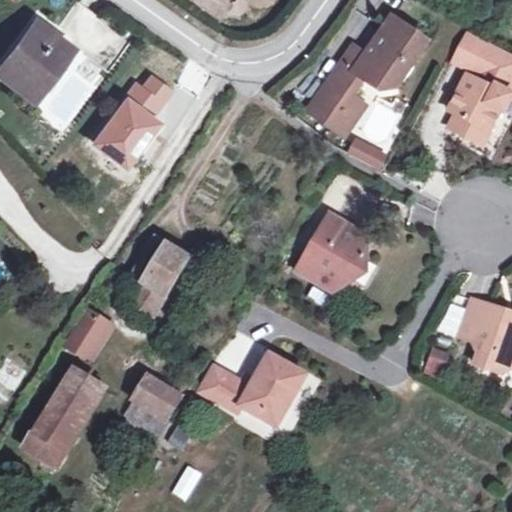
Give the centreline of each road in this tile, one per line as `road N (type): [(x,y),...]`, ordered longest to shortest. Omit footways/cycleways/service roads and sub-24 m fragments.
road 1 (residential): [(144,0),(208,46),(246,60),(286,47),(332,0)]
road 2 (residential): [(421,322),(478,224),(511,232)]
